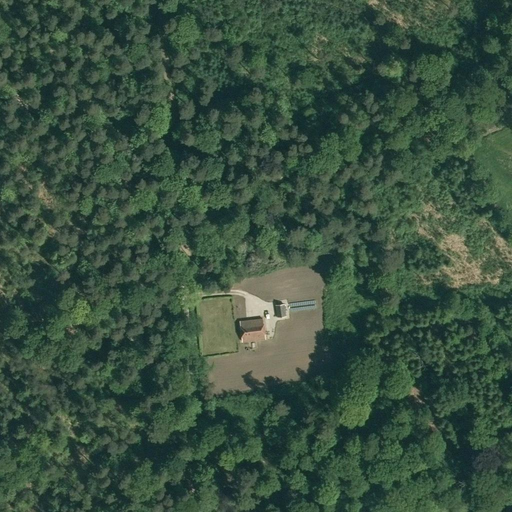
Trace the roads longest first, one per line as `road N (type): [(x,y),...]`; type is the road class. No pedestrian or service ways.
road 1 (track): [(155,0),(183,226),(180,260)]
road 2 (track): [(0,87),(101,160),(157,218),(180,260)]
road 3 (residential): [(198,511),(180,260)]
road 4 (track): [(183,285),(135,312),(0,334)]
